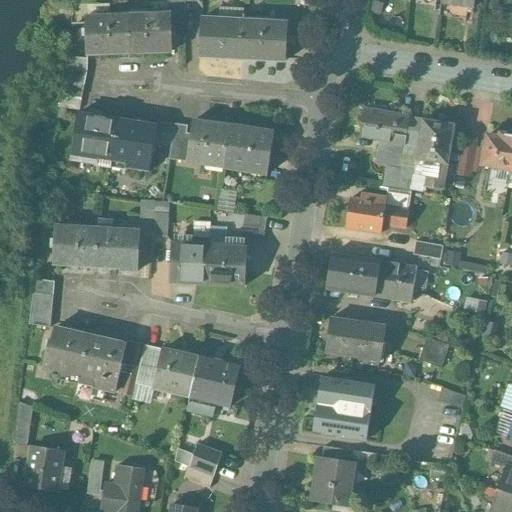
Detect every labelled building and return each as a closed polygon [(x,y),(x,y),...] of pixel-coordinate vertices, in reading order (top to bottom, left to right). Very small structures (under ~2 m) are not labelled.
[(441,0),(441,3),(474,8),(474,0),(441,0)] [(185,3),(169,3),(169,15),(170,14),(171,25),(185,25),(185,3)] [(169,15),(128,16),(129,54),(171,53),(171,25),(170,14),(169,15)] [(128,16),(87,17),(89,55),(129,54),(128,16)] [(244,22),(202,19),(200,55),(229,58),(228,60),(241,61),(241,58),(244,22)] [(288,25),(244,22),(241,58),(285,62),(288,25)] [(86,77),(65,74),(64,85),(84,86),(86,77)] [(84,86),(64,85),(62,97),(82,99),(84,86)] [(82,99),(62,97),(61,109),(80,112),(82,99)] [(410,119),(364,110),(359,139),(405,147),(410,119)] [(118,120),(81,114),(73,161),(97,164),(98,158),(112,160),(118,120)] [(157,127),(118,120),(112,160),(127,163),(126,169),(150,172),(154,149),(157,127)] [(455,127),(423,121),(417,160),(436,163),(434,175),(428,174),(425,188),(443,191),(447,168),(457,169),(459,159),(449,157),(455,127)] [(231,128),(195,122),(192,135),(188,163),(209,167),(209,163),(224,165),(231,128)] [(174,127),(158,124),(157,127),(154,149),(170,151),(174,127)] [(189,127),(175,125),(174,127),(170,151),(169,160),(188,163),(192,135),(188,135),(189,127)] [(274,135),(231,128),(224,165),(243,168),(242,172),(267,176),(274,135)] [(500,138),(488,136),(482,165),(511,170),(511,169),(511,136),(501,134),(500,138)] [(404,152),(378,148),(375,165),(393,168),(401,170),(402,166),(404,152)] [(402,166),(401,170),(393,168),(390,187),(412,191),(415,168),(402,166)] [(386,199),(362,196),(362,201),(350,199),(345,231),(380,236),(382,227),(405,231),(408,211),(385,208),(386,199)] [(154,201),(142,201),(141,223),(154,223),(154,201)] [(170,204),(155,204),(155,237),(169,237),(170,204)] [(267,218),(245,215),(243,227),(265,230),(267,218)] [(143,228),(113,227),(114,217),(98,217),(97,226),(98,226),(97,267),(125,268),(125,270),(142,271),(143,228)] [(97,226),(58,225),(57,266),(97,267),(98,226),(97,226)] [(265,230),(243,227),(242,239),(264,242),(265,230)] [(443,247),(416,242),(413,255),(441,260),(443,247)] [(210,246),(174,245),(173,283),(209,284),(210,246)] [(249,247),(210,246),(209,284),(248,285),(249,247)] [(497,252),(483,249),(480,262),(495,265),(497,252)] [(417,268),(332,255),(330,272),(414,286),(417,268)] [(461,271),(440,267),(437,281),(459,285),(461,271)] [(414,286),(330,272),(327,289),(412,303),(414,286)] [(56,284),(36,280),(34,294),(55,298),(56,284)] [(55,298),(34,294),(30,324),(51,327),(55,298)] [(386,327),(331,318),(325,353),(381,361),(386,327)] [(90,337),(58,330),(55,342),(53,341),(46,368),(81,376),(90,337)] [(128,346),(90,337),(81,376),(98,379),(96,388),(118,393),(128,346)] [(450,346),(427,338),(419,361),(442,369),(450,346)] [(146,345),(135,343),(130,364),(141,367),(146,345)] [(165,350),(146,345),(141,367),(137,383),(155,388),(165,350)] [(200,357),(165,350),(155,388),(170,392),(171,388),(191,393),(192,393),(200,357)] [(242,367),(200,357),(192,393),(191,393),(191,396),(233,406),(242,367)] [(375,386),(329,379),(327,389),(320,388),(318,405),(371,413),(375,386)] [(445,387),(440,399),(462,408),(467,396),(445,387)] [(34,409),(20,404),(13,444),(28,447),(34,409)] [(371,413),(318,405),(315,422),(322,423),(321,434),(367,441),(371,413)] [(182,438),(179,449),(195,455),(199,444),(182,438)] [(223,453),(199,444),(195,455),(191,468),(215,477),(223,453)] [(324,447),(322,459),(351,463),(353,451),(324,447)] [(66,454),(35,448),(28,487),(60,493),(61,489),(64,469),(66,454)] [(195,455),(179,449),(176,462),(190,468),(191,468),(195,455)] [(377,455),(353,451),(351,463),(353,463),(375,467),(377,455)] [(511,456),(494,451),(490,463),(505,468),(505,467),(511,469),(511,456)] [(322,459),(319,458),(312,502),(347,507),(353,463),(351,463),(322,459)] [(100,495),(106,461),(94,459),(88,492),(100,495)] [(146,469),(119,466),(116,485),(144,488),(146,469)] [(511,469),(505,467),(505,468),(497,490),(511,494),(511,469)] [(191,468),(190,468),(186,479),(212,489),(215,477),(191,468)] [(74,470),(64,469),(61,489),(71,490),(74,470)] [(116,485),(109,484),(104,511),(140,511),(144,488),(116,485)] [(511,511),(511,494),(497,490),(489,511),(511,511)]
